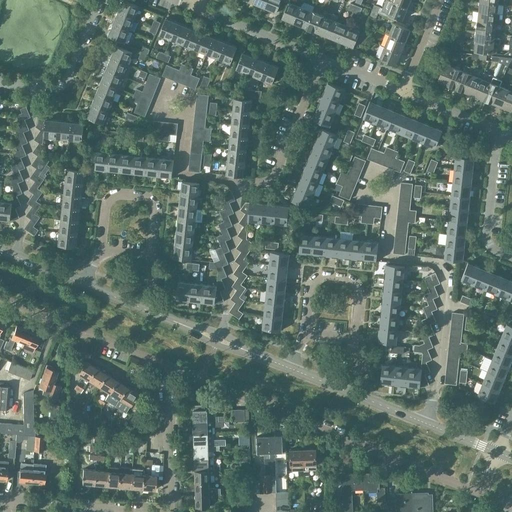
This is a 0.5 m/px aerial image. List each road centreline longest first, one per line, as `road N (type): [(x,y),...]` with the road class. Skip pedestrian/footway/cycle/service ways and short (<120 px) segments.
road 1 (residential): [(481,494),(169,369)]
road 2 (tertiary): [(292,369),(83,284)]
road 3 (tertiary): [(498,454),(292,369)]
road 4 (residential): [(169,369),(0,301)]
road 5 (residential): [(239,183),(268,186),(322,60)]
road 6 (residential): [(102,0),(64,83),(0,83)]
road 7 (residential): [(308,331),(357,333),(359,284),(311,280)]
road 8 (residential): [(170,511),(169,369)]
road 9 (residential): [(322,60),(191,6)]
road 10 (residential): [(511,256),(487,244),(496,132)]
road 11 (residential): [(104,243),(150,248),(152,204),(129,195),(107,201)]
road 12 (residential): [(126,511),(0,503)]
